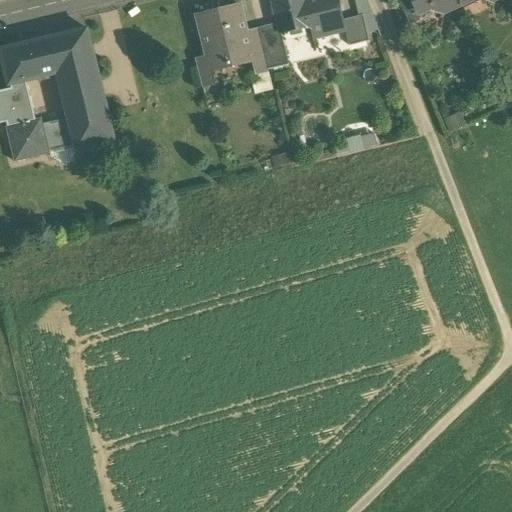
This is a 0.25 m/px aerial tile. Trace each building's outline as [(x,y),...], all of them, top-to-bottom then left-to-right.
[(271,0),(277,24),(280,35),(281,35),(310,28),(311,27),(304,0),(271,0)] [(304,0),(311,27),(310,28),(313,40),(345,32),(346,32),(343,21),(338,0),(304,0)] [(412,0),(397,0),(409,26),(418,22),(417,20),(419,14),(412,0)] [(412,0),(419,14),(430,8),(442,13),(461,5),(458,0),(412,0)] [(240,7),(197,17),(207,59),(210,71),(211,71),(251,62),(252,61),(249,48),(246,32),(240,7)] [(363,16),(343,21),(346,32),(345,32),(349,47),(369,42),(363,16)] [(277,24),(257,29),(261,45),(267,70),(289,65),(281,35),(280,35),(277,24)] [(87,29),(49,39),(57,74),(60,89),(99,79),(87,29)] [(257,29),(246,32),(249,48),(261,45),(257,29)] [(57,74),(49,39),(30,43),(39,78),(57,74)] [(30,43),(0,50),(0,52),(8,85),(10,85),(25,81),(39,78),(30,43)] [(261,45),(249,48),(252,61),(251,62),(253,74),(267,70),(261,45)] [(207,59),(195,62),(202,87),(215,84),(211,71),(210,71),(207,59)] [(99,79),(60,89),(66,110),(66,112),(105,103),(99,79)] [(11,89),(0,91),(0,123),(7,122),(8,126),(35,120),(25,81),(10,85),(11,89)] [(105,103),(66,112),(68,119),(75,147),(76,150),(114,141),(105,103)] [(8,126),(6,127),(14,163),(50,154),(50,153),(75,147),(68,119),(42,125),(41,119),(35,120),(8,126)] [(341,126),(343,137),(372,131),(370,120),(341,126)] [(346,137),(349,152),(376,146),(373,132),(346,137)]
